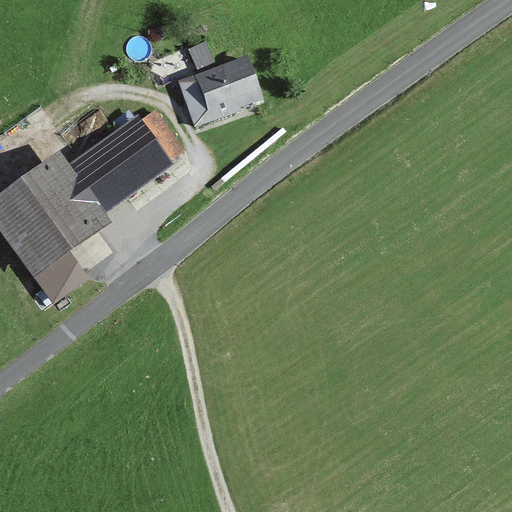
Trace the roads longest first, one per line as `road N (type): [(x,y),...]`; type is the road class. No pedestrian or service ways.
road 1 (unclassified): [(0,388),(342,120),(511,0)]
road 2 (track): [(160,263),(227,511)]
